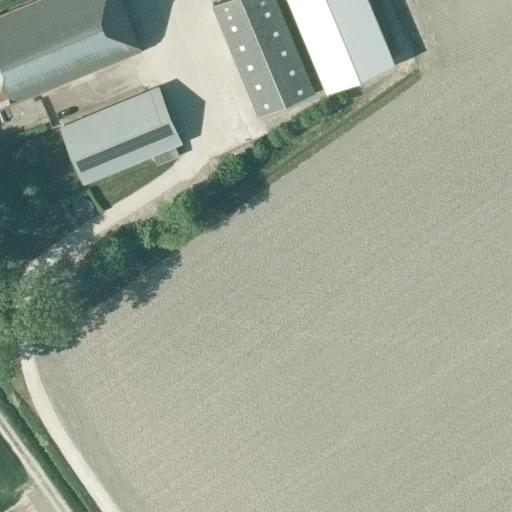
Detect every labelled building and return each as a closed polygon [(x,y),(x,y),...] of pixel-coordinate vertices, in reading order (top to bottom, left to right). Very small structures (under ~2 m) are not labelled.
[(0,108),(141,52),(119,0),(32,0),(0,13),(0,108)] [(220,0),(214,3),(260,114),(316,91),(278,0),(220,0)] [(370,0),(291,0),(329,90),(396,62),(370,0)] [(180,154),(176,145),(184,142),(160,84),(59,125),(84,184),(156,154),(160,163),(180,154)] [(237,144),(222,149),(226,162),(241,157),(237,144)]
